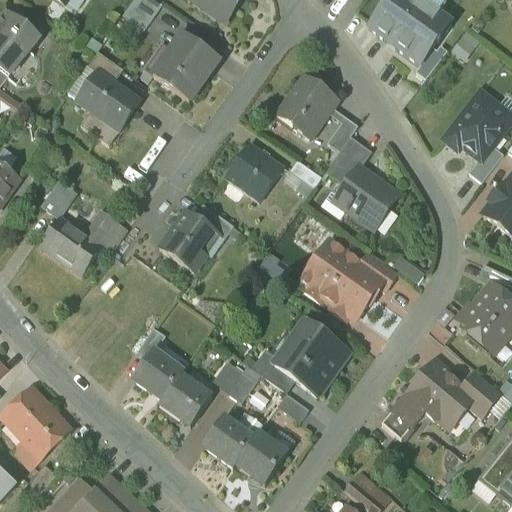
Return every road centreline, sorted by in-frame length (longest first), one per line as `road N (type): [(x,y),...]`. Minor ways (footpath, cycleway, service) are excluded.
road 1 (residential): [(278,511),(433,300),(451,254),(441,200),(373,93),(305,13)]
road 2 (residential): [(0,311),(202,511)]
road 3 (residential): [(305,13),(187,169)]
